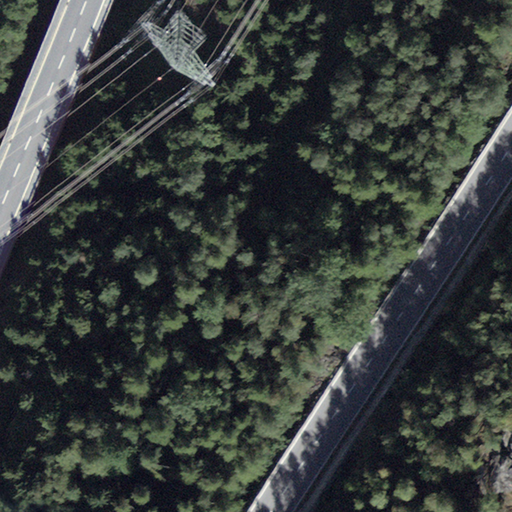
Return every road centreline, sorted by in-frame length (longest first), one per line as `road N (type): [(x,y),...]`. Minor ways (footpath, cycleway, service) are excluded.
road 1 (track): [(43,511),(280,138),(341,0)]
road 2 (secondary): [(271,511),(511,144)]
road 3 (tertiary): [(0,211),(87,0)]
